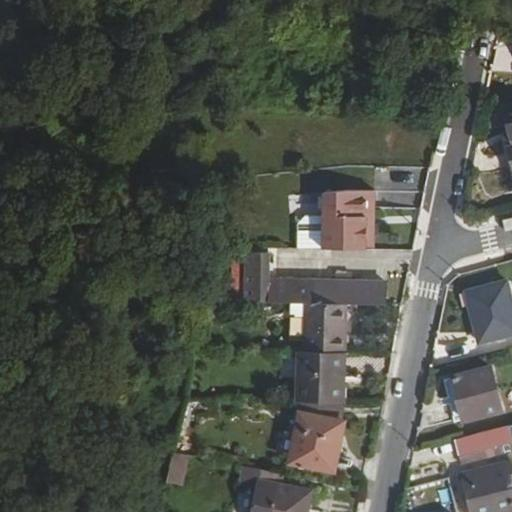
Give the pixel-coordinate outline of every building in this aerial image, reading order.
[(326,198),(325,254),(367,255),(367,237),(368,222),(375,214),(375,196),(348,195),(326,198)] [(249,252),(247,301),(271,302),(271,290),(271,278),(271,251),(249,252)] [(304,279),(271,278),(271,290),(271,302),(308,302),(347,304),(385,305),(385,281),(350,280),(334,280),(304,279)] [(172,283),(171,297),(193,297),(193,284),(172,283)] [(468,308),(478,344),(511,334),(511,308),(506,283),(469,293),(472,307),(468,308)] [(308,302),(306,353),(340,355),(345,355),(347,304),(308,302)] [(302,353),(300,400),(343,402),(344,382),(339,382),(340,355),(306,353),(302,353)] [(455,375),(467,418),(502,409),(491,366),(455,375)] [(301,411),(291,459),(335,469),(336,465),(332,464),(339,427),(343,427),(345,420),(301,411)] [(508,426),(469,436),(454,440),(458,455),(511,441),(511,440),(511,438),(508,426)] [(462,473),(472,511),(507,511),(511,511),(511,491),(510,483),(511,481),(511,472),(509,461),(462,473)] [(257,481),(277,485),(280,473),(243,466),(240,482),(256,486),(257,481)] [(256,486),(250,511),(305,511),(310,492),(277,485),(257,481),(256,486)]
